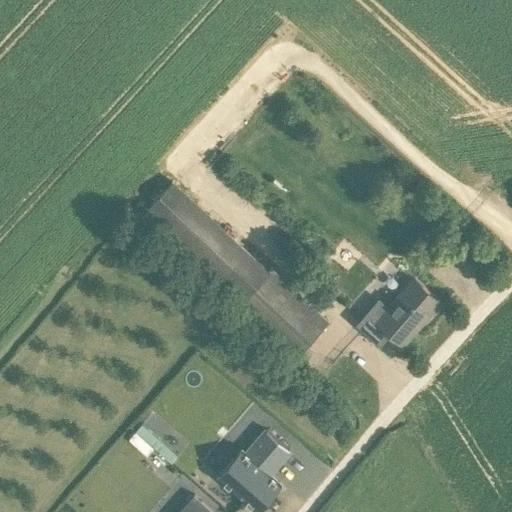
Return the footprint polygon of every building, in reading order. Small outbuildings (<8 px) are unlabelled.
[(175,185),(147,218),(238,295),(266,262),(175,185)] [(295,359),(328,322),(270,269),(237,306),(295,359)] [(390,331),(403,342),(440,301),(414,278),(389,306),(379,297),(357,322),(380,342),(390,331)] [(218,476),(257,510),(280,483),(269,473),(290,449),(267,429),(246,453),(242,449),(218,476)] [(214,511),(191,492),(173,511),(214,511)]
